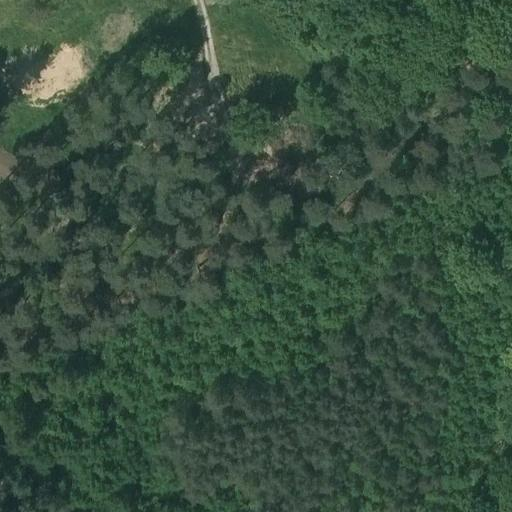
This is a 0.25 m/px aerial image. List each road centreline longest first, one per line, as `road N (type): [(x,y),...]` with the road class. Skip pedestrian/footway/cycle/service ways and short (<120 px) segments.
road 1 (track): [(0,359),(487,162)]
road 2 (track): [(265,248),(202,100),(197,0)]
